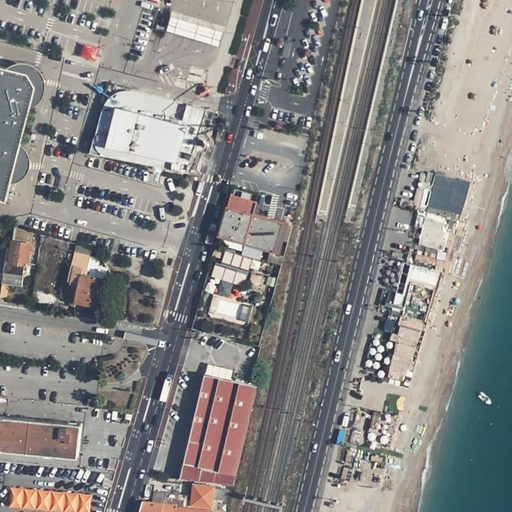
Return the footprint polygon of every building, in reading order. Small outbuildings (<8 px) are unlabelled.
[(224,29),(172,14),(167,28),(220,43),(224,29)] [(84,44),(80,56),(95,61),(99,48),(84,44)] [(32,74),(0,65),(0,199),(8,202),(38,87),(32,74)] [(187,176),(204,109),(108,85),(91,152),(187,176)] [(469,179),(437,171),(435,180),(428,179),(426,187),(433,188),(430,204),(428,204),(427,208),(460,216),(469,179)] [(232,194),(216,244),(243,252),(245,244),(280,254),(290,224),(255,214),(258,202),(232,194)] [(460,216),(427,208),(426,208),(425,212),(427,212),(423,230),(421,240),(445,246),(449,227),(455,228),(457,222),(458,223),(460,216)] [(33,233),(16,228),(14,240),(32,242),(33,233)] [(12,247),(8,246),(6,261),(5,260),(4,268),(9,268),(8,273),(25,275),(26,263),(36,265),(41,235),(33,233),(32,242),(14,240),(13,240),(12,247)] [(440,255),(418,250),(416,261),(414,268),(424,271),(426,263),(437,265),(440,255)] [(90,256),(75,252),(69,278),(72,279),(71,282),(79,283),(76,298),(101,303),(105,278),(86,274),(90,256)] [(424,271),(414,268),(411,281),(423,277),(426,276),(438,287),(445,267),(437,265),(426,263),(424,271)] [(224,281),(222,290),(229,292),(232,283),(241,286),(245,275),(215,265),(211,276),(224,281)] [(8,273),(4,272),(2,283),(23,286),(25,275),(8,273)] [(423,277),(411,281),(404,313),(430,318),(438,287),(426,276),(423,277)] [(76,298),(79,283),(71,282),(67,300),(76,301),(76,298)] [(76,298),(76,301),(100,307),(101,303),(76,298)] [(430,318),(404,313),(402,320),(401,320),(399,329),(394,328),(392,334),(398,336),(390,370),(406,374),(407,369),(410,370),(424,325),(427,326),(430,318)] [(206,369),(194,421),(181,478),(235,483),(237,472),(257,380),(206,369)] [(0,416),(0,448),(78,456),(81,424),(0,416)] [(214,486),(193,484),(192,503),(212,505),(213,498),(218,499),(224,499),(225,489),(214,488),(214,486)] [(54,511),(90,511),(92,494),(10,487),(8,508),(54,511)] [(153,491),(152,502),(178,505),(179,494),(153,491)] [(152,502),(142,501),(138,511),(211,511),(212,510),(178,505),(152,502)]
